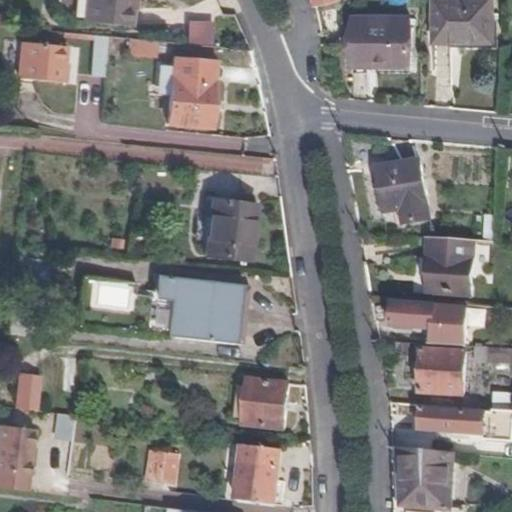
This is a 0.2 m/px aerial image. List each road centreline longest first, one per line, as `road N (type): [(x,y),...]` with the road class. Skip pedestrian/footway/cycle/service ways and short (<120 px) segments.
road 1 (residential): [(381,511),(377,400),(332,134),(293,111)]
road 2 (residential): [(293,111),(324,360),(331,511)]
road 3 (residential): [(293,111),(511,128)]
